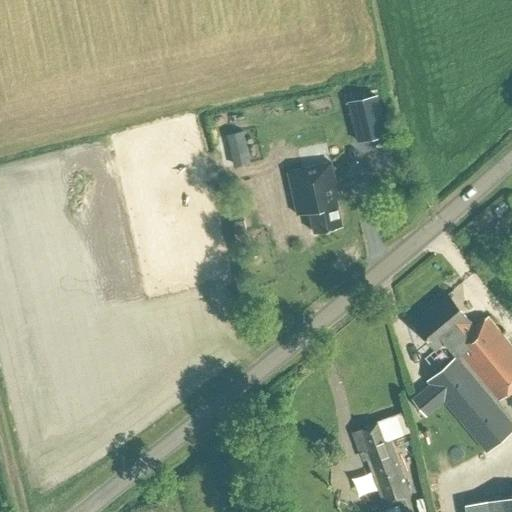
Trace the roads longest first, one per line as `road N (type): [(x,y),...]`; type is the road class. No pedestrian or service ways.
road 1 (tertiary): [(84,511),(511,159)]
road 2 (unknown): [(511,319),(437,223)]
